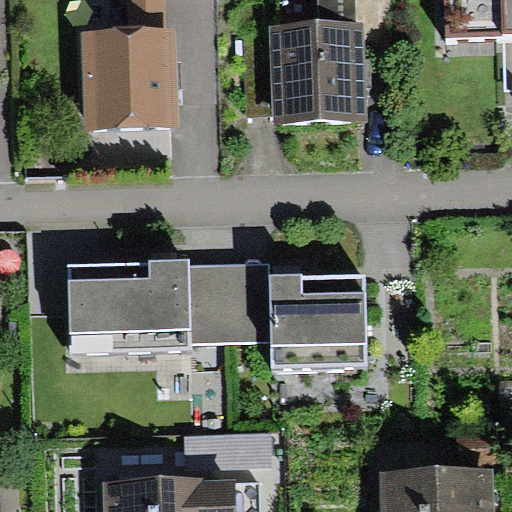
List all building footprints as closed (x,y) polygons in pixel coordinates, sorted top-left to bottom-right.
[(511,0),(430,0),(432,74),(493,73),(494,120),(511,119),(511,0)] [(350,44),(262,46),(264,143),(353,141),(350,44)] [(163,149),(161,46),(72,48),(74,151),(163,149)] [(184,275),(75,278),(77,338),(186,335),(184,275)] [(363,286),(273,289),(276,369),(366,366),(363,286)] [(392,511),(489,511),(488,486),(392,488),(392,511)] [(112,494),(112,511),(232,511),(232,499),(204,500),(203,491),(112,494)]
